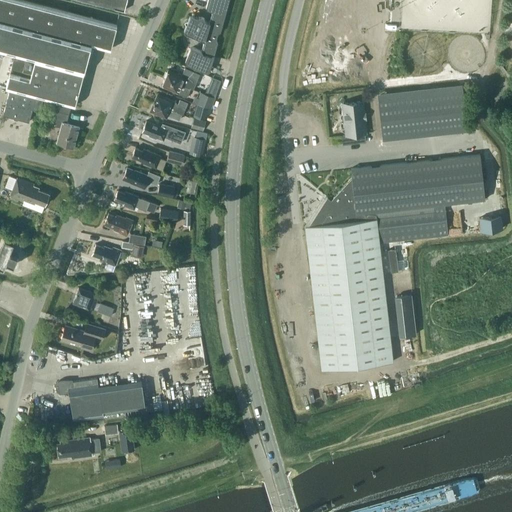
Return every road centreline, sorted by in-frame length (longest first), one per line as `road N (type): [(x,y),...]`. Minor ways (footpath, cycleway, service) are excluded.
road 1 (unclassified): [(277,511),(226,345),(214,258),(220,113),(248,0)]
road 2 (secondary): [(289,511),(256,401),(232,266),(239,123),(268,0)]
road 3 (unclassified): [(0,461),(28,327),(88,172)]
road 4 (unclassified): [(88,172),(162,0)]
